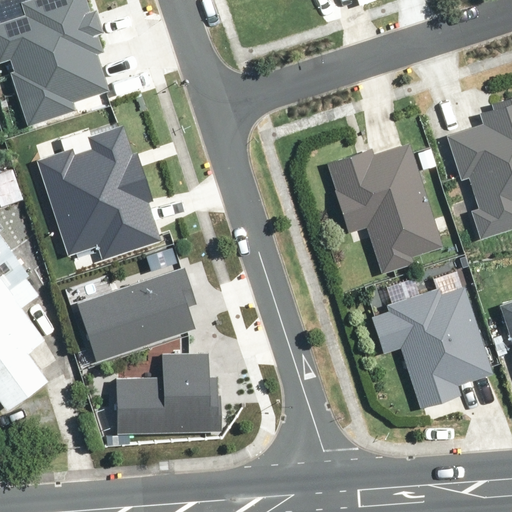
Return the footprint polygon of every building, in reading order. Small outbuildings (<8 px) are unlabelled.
[(0,60),(21,125),(73,109),(70,100),(103,90),(90,49),(97,47),(82,0),(19,0),(15,1),(19,15),(0,21),(0,60)] [(511,102),(476,113),(479,124),(441,135),(455,179),(462,177),(471,207),(465,209),(474,237),(511,225),(511,102)] [(98,235),(103,252),(158,234),(147,198),(154,196),(138,146),(131,149),(121,117),(89,127),(94,142),(73,148),(71,142),(37,153),(67,245),(98,235)] [(436,244),(406,143),(367,154),(365,148),(319,161),(340,232),(361,226),(374,270),(406,261),(404,254),(436,244)] [(9,170),(0,172),(0,204),(18,199),(9,170)] [(0,408),(42,378),(23,353),(41,340),(16,306),(35,293),(0,244),(0,408)] [(78,297),(96,352),(194,320),(186,297),(194,295),(183,262),(78,297)] [(386,310),(365,317),(376,352),(395,346),(416,406),(452,394),(449,385),(487,373),(459,287),(435,295),(433,289),(384,305),(386,310)] [(511,301),(493,308),(511,363),(511,301)] [(117,375),(118,428),(220,425),(219,367),(207,368),(207,348),(163,349),(164,374),(117,375)]
